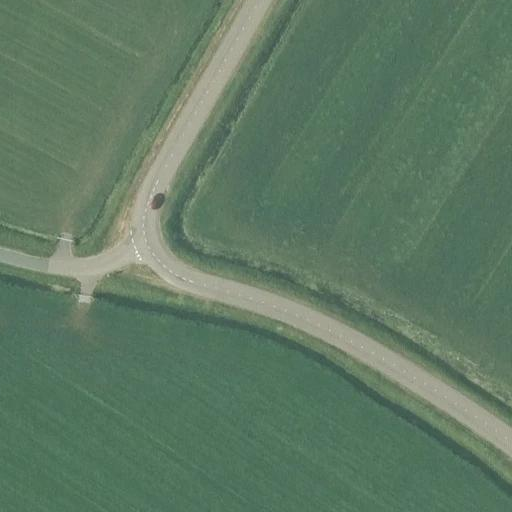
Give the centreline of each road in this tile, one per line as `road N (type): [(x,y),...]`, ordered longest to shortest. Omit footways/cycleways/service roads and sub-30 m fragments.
road 1 (track): [(511,368),(384,292),(233,222),(240,185),(346,0)]
road 2 (unclassified): [(511,446),(338,337),(166,272),(145,245)]
road 3 (unclassified): [(145,245),(141,223),(152,190),(259,0)]
road 4 (unclassified): [(145,245),(80,272),(0,256)]
